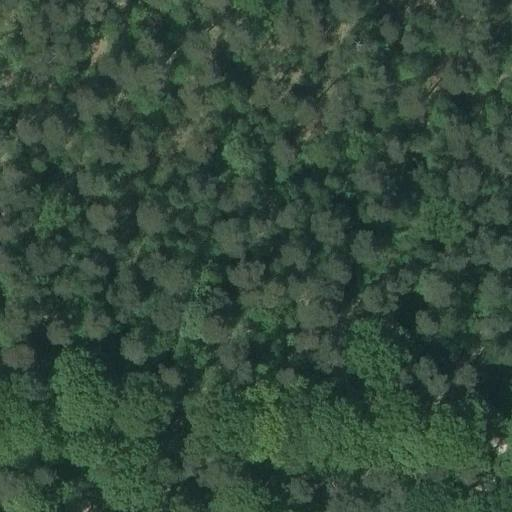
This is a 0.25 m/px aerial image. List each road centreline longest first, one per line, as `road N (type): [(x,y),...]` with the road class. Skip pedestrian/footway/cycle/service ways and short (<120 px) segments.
road 1 (track): [(0,419),(511,453)]
road 2 (track): [(195,0),(0,98)]
